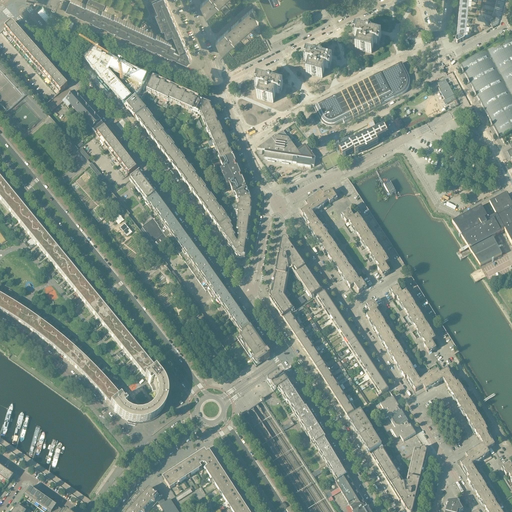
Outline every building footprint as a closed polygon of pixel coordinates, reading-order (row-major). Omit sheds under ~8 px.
[(69,0),(66,7),(80,14),(84,3),(76,0),(69,0)] [(88,0),(86,4),(84,3),(80,14),(97,22),(102,10),(105,5),(94,0),(88,0)] [(169,6),(166,0),(153,0),(158,11),(169,6)] [(223,2),(221,0),(204,0),(201,3),(206,17),(208,16),(212,12),(223,2)] [(176,22),(169,6),(158,11),(156,12),(163,28),(164,27),(176,22)] [(258,21),(252,7),(239,19),(248,30),(258,21)] [(109,27),(114,16),(102,10),(97,22),(109,27)] [(500,21),(502,14),(495,12),(494,16),(500,21)] [(122,33),(127,22),(123,20),(123,19),(114,15),(114,16),(109,27),(122,33)] [(500,21),(494,16),(489,18),(490,20),(493,25),(500,21)] [(238,39),(248,30),(239,19),(229,28),(238,39)] [(135,39),(140,28),(127,22),(122,33),(135,39)] [(179,30),(176,22),(164,27),(168,35),(173,33),(179,30)] [(11,24),(4,31),(8,35),(16,28),(13,24),(11,24)] [(16,28),(8,35),(12,40),(21,33),(16,28)] [(151,46),(156,34),(156,35),(140,28),(135,39),(151,46)] [(238,39),(229,28),(216,40),(222,54),(223,53),(227,49),(238,39)] [(179,30),(173,33),(175,39),(182,36),(179,30)] [(355,49),(371,54),(374,44),(379,45),(381,37),(371,34),(372,32),(366,30),(365,33),(355,30),(353,38),(358,40),(355,49)] [(463,36),(464,31),(466,31),(457,30),(456,39),(463,36)] [(21,33),(12,40),(16,45),(25,38),(21,33)] [(172,41),(156,34),(151,46),(167,53),(171,43),(172,41)] [(182,36),(175,39),(178,45),(184,42),(182,36)] [(457,44),(466,40),(465,39),(463,36),(456,39),(455,43),(457,44)] [(511,37),(462,66),(461,67),(500,139),(505,136),(511,132),(511,37)] [(25,38),(16,45),(21,50),(29,42),(25,38)] [(407,40),(401,42),(403,46),(404,48),(409,45),(407,40)] [(29,42),(21,50),(25,55),(34,47),(29,42)] [(192,59),(184,42),(178,45),(178,46),(177,46),(171,43),(167,53),(188,63),(192,59)] [(34,47),(25,55),(29,60),(38,52),(34,47)] [(38,52),(29,60),(34,65),(42,57),(38,52)] [(93,52),(86,63),(125,107),(140,94),(147,77),(93,52)] [(309,64),(306,74),(322,79),(325,69),(330,70),(332,62),(322,59),(323,56),(317,55),(316,57),(306,55),(304,63),(309,64)] [(42,57),(34,65),(38,70),(47,62),(42,57)] [(47,62),(38,70),(42,74),(51,67),(47,62)] [(344,124),(402,95),(408,89),(408,88),(409,88),(409,87),(409,86),(409,85),(410,84),(410,83),(410,82),(409,79),(408,76),(402,64),(314,108),(320,121),(322,123),(324,125),(327,127),(328,127),(329,127),(331,127),(332,127),(336,126),(343,123),(344,124)] [(51,67),(42,74),(46,79),(55,72),(51,67)] [(55,72),(46,79),(51,84),(59,77),(55,72)] [(59,77),(51,84),(55,89),(64,82),(59,77)] [(153,79),(147,92),(156,96),(160,97),(165,85),(153,79)] [(255,88),(259,89),(257,99),(273,103),(276,94),(281,95),(283,86),(273,84),(274,81),(267,79),(267,82),(257,79),(255,88)] [(446,105),(456,100),(453,96),(454,96),(447,84),(445,80),(444,80),(438,84),(440,88),(438,89),(445,102),(444,102),(446,105)] [(64,82),(55,89),(59,94),(68,86),(64,82)] [(165,85),(160,97),(168,101),(169,100),(172,102),(177,91),(165,85)] [(177,91),(172,102),(185,107),(190,96),(177,91)] [(75,94),(73,93),(63,102),(69,109),(71,107),(92,130),(101,123),(75,94)] [(198,100),(190,96),(185,107),(193,111),(198,100)] [(146,110),(136,98),(125,107),(135,118),(146,110)] [(201,115),(206,104),(198,100),(193,111),(195,112),(194,115),(197,116),(199,114),(201,115),(201,114),(201,115)] [(221,130),(216,117),(211,106),(206,104),(201,115),(210,135),(221,130)] [(147,110),(146,110),(135,118),(136,119),(136,118),(137,121),(139,123),(140,122),(141,124),(140,125),(143,129),(144,128),(145,130),(155,123),(152,120),(153,119),(147,112),(146,113),(145,111),(147,110)] [(96,134),(104,127),(101,123),(92,130),(93,131),(96,134)] [(157,126),(155,123),(145,130),(147,133),(150,137),(151,136),(152,138),(151,139),(154,143),(154,142),(156,144),(157,144),(166,137),(163,134),(164,133),(158,126),(157,126)] [(95,135),(99,140),(108,132),(104,127),(96,134),(95,135)] [(362,139),(339,151),(342,157),(354,151),(355,153),(355,154),(356,154),(358,158),(359,157),(365,154),(363,150),(366,148),(368,152),(390,141),(386,135),(387,134),(384,128),(369,136),(369,134),(375,131),(373,127),(366,130),(367,130),(359,134),(362,139)] [(221,130),(210,135),(213,143),(214,143),(216,148),(227,143),(221,130)] [(99,140),(103,145),(112,138),(108,132),(99,140)] [(265,144),(265,145),(263,146),(257,150),(257,151),(258,151),(259,151),(262,151),(265,152),(264,160),(267,160),(267,161),(275,163),(275,161),(281,162),(281,164),(289,165),(289,164),(297,165),(296,166),(311,168),(311,167),(314,167),(315,159),(316,159),(305,145),(297,151),(283,132),(265,144)] [(166,137),(157,144),(156,144),(158,147),(157,147),(160,151),(162,150),(163,151),(161,152),(164,156),(165,156),(167,158),(176,151),(174,148),(175,147),(169,139),(168,140),(166,137)] [(103,145),(107,150),(116,143),(112,138),(103,145)] [(107,150),(111,155),(120,148),(116,143),(107,150)] [(227,143),(216,148),(221,162),(220,162),(220,163),(233,157),(227,143)] [(111,155),(115,160),(124,153),(120,148),(111,155)] [(179,154),(176,151),(167,158),(168,160),(168,161),(171,165),(172,164),(173,165),(172,166),(175,170),(176,170),(177,172),(178,172),(187,165),(184,162),(185,161),(180,153),(179,154)] [(115,160),(119,165),(128,158),(124,153),(115,160)] [(119,165),(123,170),(132,163),(128,158),(119,165)] [(247,191),(234,160),(233,158),(214,166),(217,175),(221,173),(222,175),(227,188),(230,186),(230,189),(234,196),(235,195),(247,191)] [(123,170),(127,175),(136,168),(132,163),(123,170)] [(187,165),(178,172),(177,172),(179,174),(179,175),(181,179),(183,178),(184,179),(183,180),(186,184),(188,186),(197,179),(195,176),(196,175),(190,167),(189,168),(187,165)] [(140,174),(131,180),(140,192),(149,185),(149,184),(148,182),(147,182),(142,176),(143,176),(141,174),(140,174)] [(0,311),(1,312),(8,316),(13,319),(18,322),(20,324),(25,327),(27,329),(32,332),(37,336),(43,341),(48,345),(53,349),(59,354),(63,357),(65,359),(68,361),(70,364),(74,367),(76,369),(81,374),(86,379),(91,384),(95,388),(100,395),(105,400),(107,403),(110,406),(115,413),(118,416),(121,418),(124,420),(128,422),(131,423),(135,423),(139,423),(142,423),(146,422),(150,421),(153,419),(156,417),(159,414),(161,411),(163,408),(165,405),(166,401),(167,397),(167,394),(167,390),(166,386),(164,383),(163,379),(160,376),(155,369),(145,358),(136,346),(127,335),(117,323),(108,312),(99,301),(89,289),(80,278),(71,266),(61,255),(52,243),(43,232),(34,221),(24,209),(15,198),(6,186),(0,179),(0,200),(5,206),(14,218),(23,229),(32,240),(42,252),(51,263),(61,275),(70,286),(79,297),(88,309),(98,320),(107,332),(116,343),(126,355),(135,366),(145,378),(148,382),(147,383),(149,385),(153,382),(154,384),(155,386),(155,387),(156,388),(156,389),(157,390),(157,391),(157,392),(157,393),(157,395),(157,396),(157,398),(157,399),(156,400),(156,401),(155,402),(155,403),(154,404),(154,405),(153,406),(152,407),(151,408),(150,409),(149,410),(148,411),(146,412),(145,412),(143,413),(142,413),(141,413),(140,414),(138,414),(137,414),(135,414),(134,413),(133,413),(132,413),(131,412),(130,412),(128,411),(127,410),(124,408),(123,407),(127,404),(125,401),(124,402),(120,398),(116,393),(110,386),(104,380),(100,375),(96,370),(90,364),(84,358),(79,354),(75,350),(68,344),(61,338),(56,334),(52,331),(45,325),(38,320),(33,317),(28,313),(25,311),(20,308),(15,305),(7,300),(0,296),(0,295),(0,311)] [(197,179),(188,186),(189,188),(189,189),(192,193),(193,192),(194,193),(193,194),(196,198),(198,200),(208,193),(205,190),(206,189),(201,182),(200,182),(197,179)] [(149,185),(140,192),(148,202),(157,195),(156,194),(156,193),(155,191),(154,192),(149,185)] [(238,203),(250,198),(247,191),(235,195),(238,203)] [(337,199),(332,192),(325,196),(322,193),(320,195),(326,204),(328,202),(330,204),(337,199)] [(210,196),(208,193),(198,200),(200,203),(199,203),(202,207),(204,206),(205,208),(203,209),(206,212),(207,212),(208,214),(218,207),(216,204),(217,203),(211,196),(210,196)] [(511,203),(507,194),(452,224),(480,267),(502,256),(492,238),(504,232),(506,236),(511,246),(511,203)] [(157,195),(148,202),(146,203),(151,210),(162,202),(157,195)] [(326,204),(320,195),(305,205),(308,208),(311,214),(312,214),(326,204)] [(242,206),(251,202),(250,198),(238,203),(240,206),(240,207),(242,206)] [(155,213),(164,205),(162,202),(151,210),(152,209),(155,213)] [(251,202),(242,206),(242,208),(238,207),(237,213),(239,213),(251,215),(252,205),(251,202)] [(158,216),(167,209),(164,205),(155,213),(158,216)] [(226,218),(227,217),(221,210),(220,210),(218,207),(208,214),(210,217),(209,217),(212,221),(214,220),(215,222),(214,223),(216,227),(217,226),(218,228),(219,229),(228,221),(226,218)] [(319,224),(313,216),(312,214),(311,214),(308,208),(300,213),(303,217),(304,217),(308,223),(307,224),(310,227),(308,228),(310,231),(319,224)] [(145,232),(170,213),(167,209),(158,216),(153,220),(144,227),(142,228),(145,232)] [(95,210),(90,214),(99,224),(101,222),(103,220),(102,218),(96,211),(95,210)] [(341,217),(346,224),(349,223),(354,231),(363,225),(358,216),(354,218),(349,211),(341,217)] [(148,235),(163,224),(173,217),(170,213),(145,232),(148,235)] [(250,222),(251,215),(239,213),(238,216),(238,220),(250,222)] [(144,227),(153,220),(150,216),(141,223),(144,227)] [(151,239),(176,221),(173,217),(163,224),(148,235),(151,239)] [(249,228),(250,224),(250,222),(238,220),(237,223),(238,223),(237,227),(249,228)] [(153,242),(168,231),(178,224),(176,221),(151,239),(153,242)] [(235,237),(231,232),(232,231),(231,228),(230,227),(231,226),(228,221),(219,229),(229,243),(234,240),(233,239),(235,237)] [(125,224),(120,228),(127,237),(132,233),(125,224)] [(178,224),(168,231),(153,242),(156,246),(181,228),(178,224)] [(329,239),(326,234),(319,224),(310,231),(320,245),(329,239)] [(373,239),(363,225),(354,231),(364,245),(373,239)] [(159,249),(169,242),(183,231),(181,228),(156,246),(159,249)] [(151,240),(143,229),(141,231),(149,241),(151,240)] [(172,245),(186,235),(184,233),(170,243),(172,245)] [(175,249),(189,238),(186,235),(172,245),(175,249)] [(177,252),(191,242),(189,238),(175,249),(177,252)] [(324,251),(333,244),(329,239),(320,245),(324,251)] [(383,254),(373,239),(364,245),(373,260),(383,254)] [(245,258),(247,244),(247,243),(238,242),(238,243),(237,244),(234,240),(229,243),(240,260),(245,258)] [(271,299),(270,300),(282,318),(291,312),(293,310),(285,299),(286,298),(290,295),(287,290),(286,290),(285,290),(287,277),(287,276),(289,269),(287,262),(287,261),(290,260),(290,262),(291,269),(296,275),(299,280),(303,286),(307,291),(311,298),(313,296),(322,290),(318,284),(314,278),(310,272),(307,267),(299,256),(297,257),(294,252),(293,250),(294,250),(294,249),(294,248),(288,240),(286,241),(286,240),(285,240),(284,240),(283,240),(283,241),(282,241),(282,242),(280,242),(278,251),(278,252),(279,252),(279,253),(280,253),(279,255),(278,261),(277,260),(274,274),(270,297),(271,299)] [(180,256),(194,246),(191,242),(177,252),(180,256)] [(343,259),(339,253),(333,244),(324,251),(334,265),(343,259)] [(183,260),(197,250),(194,246),(180,256),(183,260)] [(185,263),(199,253),(197,250),(183,260),(185,263)] [(188,267),(202,257),(199,253),(185,263),(188,267)] [(385,265),(389,262),(383,254),(373,260),(379,268),(377,269),(382,277),(390,272),(385,265)] [(190,270),(204,260),(202,257),(188,267),(190,270)] [(343,259),(334,265),(345,280),(354,274),(343,259)] [(193,274),(207,264),(204,260),(190,270),(193,274)] [(195,278),(210,268),(207,264),(193,274),(195,278)] [(198,282),(212,272),(210,268),(195,278),(198,282)] [(201,285),(215,275),(212,272),(198,282),(201,285)] [(354,274),(345,280),(350,289),(354,286),(359,293),(366,288),(361,280),(359,282),(354,274)] [(201,308),(176,275),(174,277),(199,310),(201,308)] [(215,275),(201,285),(203,289),(217,279),(215,275)] [(206,292),(220,282),(217,279),(203,289),(206,292)] [(210,295),(223,286),(220,282),(206,292),(198,298),(199,300),(200,302),(204,300),(204,299),(203,297),(209,293),(210,295)] [(213,299),(225,290),(223,286),(210,295),(213,299)] [(402,294),(398,287),(390,292),(394,300),(396,298),(402,307),(411,301),(406,292),(402,294)] [(214,304),(228,294),(225,290),(213,299),(211,300),(214,304)] [(363,352),(357,343),(355,341),(356,341),(355,340),(355,341),(349,332),(350,332),(349,331),(349,332),(344,323),(344,322),(343,323),(338,314),(338,313),(337,314),(332,305),(332,304),(331,305),(328,300),(329,300),(327,297),(326,296),(326,295),(326,296),(324,293),(325,293),(324,293),(314,300),(319,307),(321,306),(372,384),(375,389),(373,390),(378,397),(388,391),(388,390),(386,388),(387,388),(386,388),(385,387),(386,387),(384,384),(381,379),(380,379),(375,370),(374,370),(369,361),(363,352)] [(216,307),(230,297),(228,294),(214,304),(216,307)] [(219,311),(233,301),(230,297),(216,307),(219,311)] [(301,297),(296,300),(300,305),(304,302),(301,297)] [(221,315),(236,305),(233,301),(219,311),(221,315)] [(411,301),(402,307),(411,322),(420,316),(411,301)] [(366,316),(372,326),(382,320),(376,311),(378,310),(374,302),(366,307),(367,307),(369,310),(368,311),(370,314),(366,316)] [(224,318),(238,308),(236,305),(221,315),(224,318)] [(227,322),(231,319),(241,312),(238,308),(224,318),(227,322)] [(233,323),(243,316),(241,312),(231,319),(233,323)] [(283,320),(284,320),(285,322),(285,323),(285,322),(286,324),(288,327),(288,326),(290,329),(291,331),(291,332),(291,331),(297,340),(297,341),(297,340),(303,349),(309,358),(315,367),(317,369),(316,369),(316,370),(317,370),(322,378),(322,379),(323,379),(328,387),(328,388),(334,397),(340,406),(339,406),(340,406),(343,411),(344,414),(345,413),(346,415),(345,415),(346,415),(347,417),(347,418),(348,417),(357,411),(355,408),(353,404),(351,405),(348,400),(342,391),(336,382),(331,373),(325,365),(325,364),(323,361),(317,353),(311,344),(305,335),(302,330),(304,328),(302,324),(298,318),(297,319),(295,316),(293,313),(283,320)] [(195,315),(184,324),(187,329),(199,320),(195,315)] [(236,326),(246,319),(243,316),(233,323),(236,326)] [(420,316),(411,322),(420,337),(430,331),(420,316)] [(221,338),(207,319),(205,321),(219,340),(221,338)] [(248,323),(246,319),(236,326),(238,330),(248,323)] [(382,320),(372,326),(381,341),(391,335),(382,320)] [(241,334),(251,327),(248,323),(238,330),(241,334)] [(253,329),(252,330),(251,327),(241,334),(236,337),(250,358),(253,363),(253,364),(256,368),(262,364),(261,363),(264,361),(264,362),(269,358),(269,357),(270,356),(269,354),(268,354),(268,353),(253,329)] [(431,342),(435,340),(430,331),(420,337),(425,345),(423,346),(429,354),(436,350),(431,342)] [(391,335),(381,341),(391,356),(400,350),(391,335)] [(400,371),(409,365),(400,350),(391,356),(400,371)] [(419,380),(415,374),(409,365),(400,371),(405,379),(407,378),(409,381),(412,385),(419,380)] [(440,374),(437,371),(428,376),(434,386),(443,380),(444,382),(451,378),(449,374),(450,374),(447,370),(440,374)] [(275,377),(273,379),(272,378),(266,382),(269,387),(270,387),(274,392),(278,389),(288,383),(288,382),(289,382),(284,376),(284,377),(283,376),(282,373),(280,374),(280,373),(275,377)] [(434,386),(428,376),(420,382),(419,380),(412,385),(414,388),(413,388),(415,392),(423,387),(425,391),(434,386)] [(463,392),(461,388),(458,383),(456,384),(454,380),(446,385),(454,398),(463,392)] [(304,405),(296,394),(291,386),(289,382),(288,383),(278,389),(281,393),(293,412),(304,405)] [(473,407),(467,398),(463,392),(454,398),(463,413),(473,407)] [(399,408),(393,398),(380,406),(384,411),(380,413),(386,422),(381,425),(387,433),(391,430),(392,432),(396,439),(400,437),(403,442),(416,434),(410,424),(409,425),(408,423),(409,423),(400,409),(400,410),(399,408)] [(304,405),(293,412),(296,416),(306,409),(304,405)] [(473,407),(463,413),(472,428),(482,422),(473,407)] [(306,409),(296,416),(295,416),(301,424),(300,425),(301,425),(312,418),(309,413),(307,411),(306,409)] [(350,423),(363,415),(362,413),(361,411),(347,419),(350,423)] [(352,427),(366,419),(365,417),(364,417),(363,415),(350,423),(352,427)] [(317,426),(312,418),(301,425),(303,429),(303,430),(304,430),(306,433),(317,426)] [(355,431),(367,423),(366,421),(367,421),(366,419),(352,427),(355,431)] [(283,432),(292,427),(294,425),(292,422),(281,429),(283,432)] [(482,422),(472,428),(480,441),(482,443),(489,439),(490,438),(488,436),(488,435),(486,432),(487,431),(482,422)] [(357,435),(371,426),(370,425),(369,425),(367,423),(355,431),(357,435)] [(322,435),(317,426),(306,433),(306,434),(309,437),(308,437),(309,438),(311,442),(322,435)] [(360,439),(372,431),(371,429),(372,429),(371,426),(357,435),(360,439)] [(362,443),(375,435),(374,433),(373,433),(372,431),(360,439),(362,443)] [(322,435),(311,442),(311,443),(312,442),(314,447),(315,446),(325,439),(322,435)] [(365,447),(377,439),(376,437),(375,435),(362,443),(365,447)] [(340,463),(332,451),(325,439),(315,446),(327,465),(311,475),(313,479),(321,474),(329,469),(329,470),(340,463)] [(367,451),(380,442),(379,440),(378,441),(377,439),(365,447),(367,451)] [(483,445),(474,450),(480,460),(489,454),(487,451),(494,446),(492,442),(491,442),(489,439),(482,443),(483,445)] [(369,455),(382,447),(380,445),(381,444),(380,442),(367,451),(369,455)] [(380,451),(371,457),(375,463),(378,469),(382,475),(386,481),(389,486),(396,498),(398,497),(401,502),(402,504),(401,504),(401,505),(401,506),(404,511),(414,511),(416,504),(416,503),(416,502),(415,502),(415,500),(417,494),(418,495),(422,481),(423,475),(425,468),(428,454),(426,454),(427,452),(424,448),(420,451),(420,452),(415,451),(412,464),(410,472),(409,478),(407,485),(408,492),(408,494),(406,494),(405,493),(404,486),(400,479),(397,474),(393,468),(390,462),(386,456),(382,450),(380,451)] [(220,468),(210,452),(210,451),(207,453),(205,450),(197,456),(203,464),(206,465),(207,467),(205,469),(209,476),(220,468)] [(468,460),(460,464),(463,469),(463,468),(466,472),(473,467),(472,465),(480,460),(474,450),(465,456),(468,460)] [(203,464),(197,456),(186,463),(194,474),(202,469),(200,466),(203,464)] [(194,474),(186,463),(177,469),(176,469),(172,472),(179,482),(180,483),(189,477),(189,476),(191,475),(191,476),(194,474)] [(347,476),(345,471),(340,463),(329,470),(337,482),(347,476)] [(511,468),(510,464),(502,469),(506,477),(509,476),(511,481),(511,468)] [(473,467),(466,472),(467,475),(469,479),(467,480),(474,490),(483,484),(473,467)] [(229,482),(221,469),(220,468),(209,476),(212,480),(213,479),(214,482),(213,482),(217,489),(229,482)] [(179,482),(172,472),(163,478),(170,490),(170,489),(175,486),(174,485),(179,482)] [(13,477),(7,473),(1,483),(3,485),(5,483),(7,484),(13,477)] [(360,497),(347,476),(337,482),(335,483),(322,491),(325,496),(330,493),(331,494),(341,487),(343,490),(341,492),(344,497),(346,496),(348,499),(346,500),(353,511),(357,511),(366,506),(360,497)] [(237,494),(229,482),(217,489),(221,494),(222,494),(223,496),(222,496),(225,501),(237,494)] [(483,484),(474,490),(483,505),(492,499),(483,484)] [(26,491),(27,491),(22,498),(26,501),(33,491),(32,491),(33,490),(31,489),(30,489),(29,489),(28,489),(26,491)] [(176,511),(169,501),(165,503),(162,498),(159,492),(156,494),(150,489),(128,511),(176,511)] [(178,502),(192,493),(190,490),(176,499),(178,502)] [(33,491),(26,501),(30,504),(36,494),(36,493),(34,491),(34,492),(33,491)] [(36,494),(30,504),(33,506),(40,496),(39,496),(40,495),(38,494),(36,494)] [(232,511),(244,504),(238,494),(237,494),(225,501),(228,504),(230,506),(229,507),(232,511)] [(40,496),(33,506),(37,509),(44,499),(43,498),(44,498),(42,496),(41,497),(40,496)] [(44,499),(37,509),(41,511),(48,501),(47,501),(47,500),(45,499),(45,500),(44,499)] [(500,511),(498,509),(492,499),(483,505),(487,511),(500,511)] [(48,501),(41,511),(45,511),(51,504),(50,504),(51,503),(49,502),(48,501)] [(463,511),(457,502),(448,503),(445,511),(463,511)]
